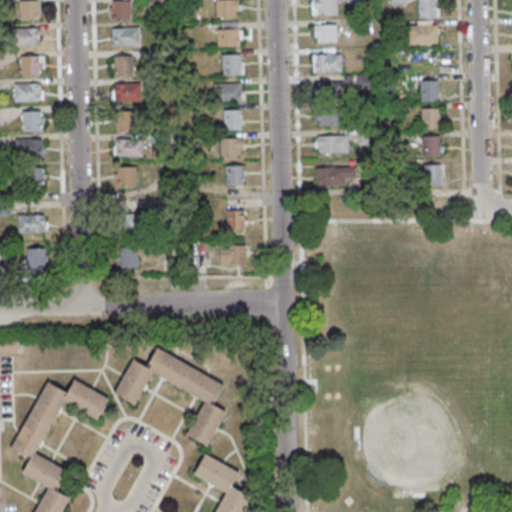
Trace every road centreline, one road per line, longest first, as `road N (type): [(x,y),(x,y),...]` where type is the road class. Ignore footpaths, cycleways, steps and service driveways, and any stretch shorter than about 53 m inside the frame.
road 1 (residential): [(286,511),(273,0)]
road 2 (residential): [(83,306),(73,0)]
road 3 (residential): [(0,307),(282,303)]
road 4 (residential): [(480,208),(474,0)]
road 5 (residential): [(126,446),(100,489),(106,510),(130,505),(153,462),(145,445),(126,446)]
